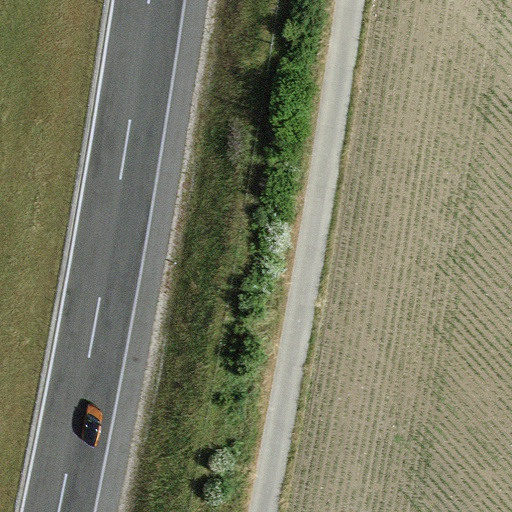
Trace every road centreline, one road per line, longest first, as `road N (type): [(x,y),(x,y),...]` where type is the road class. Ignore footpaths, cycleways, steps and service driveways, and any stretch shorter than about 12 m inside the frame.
road 1 (motorway): [(60,511),(151,0)]
road 2 (track): [(351,0),(265,511)]
road 3 (motorway): [(47,0),(0,268)]
